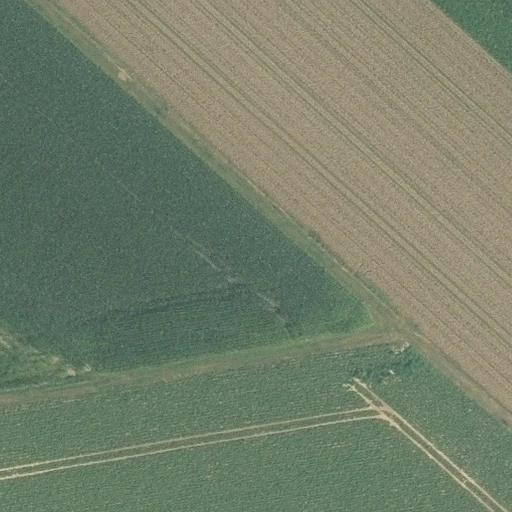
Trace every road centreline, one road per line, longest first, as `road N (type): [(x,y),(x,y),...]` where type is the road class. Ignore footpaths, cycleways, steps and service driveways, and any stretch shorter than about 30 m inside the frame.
road 1 (track): [(511,433),(33,0)]
road 2 (track): [(0,417),(409,341)]
